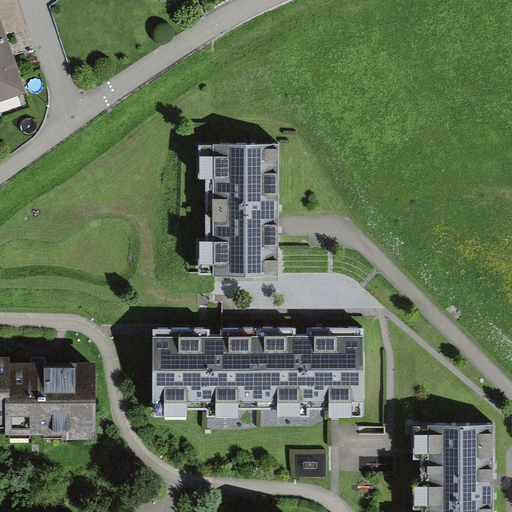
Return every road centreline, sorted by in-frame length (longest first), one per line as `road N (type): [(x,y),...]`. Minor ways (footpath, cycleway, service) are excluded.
road 1 (residential): [(71,123),(264,0)]
road 2 (residential): [(32,0),(71,123)]
